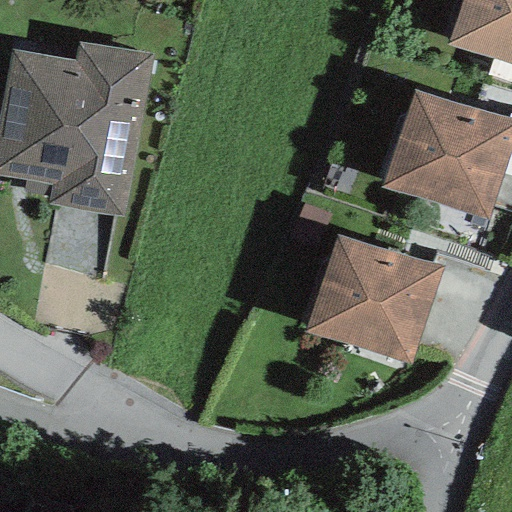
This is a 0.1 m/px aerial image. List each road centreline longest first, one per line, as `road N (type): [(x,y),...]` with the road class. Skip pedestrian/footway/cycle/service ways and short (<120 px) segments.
road 1 (unclassified): [(195,451),(280,454),(341,444),(442,408),(481,378)]
road 2 (unclassified): [(0,337),(195,451)]
road 3 (unclassified): [(0,410),(195,451)]
road 4 (unclassified): [(438,511),(481,378)]
